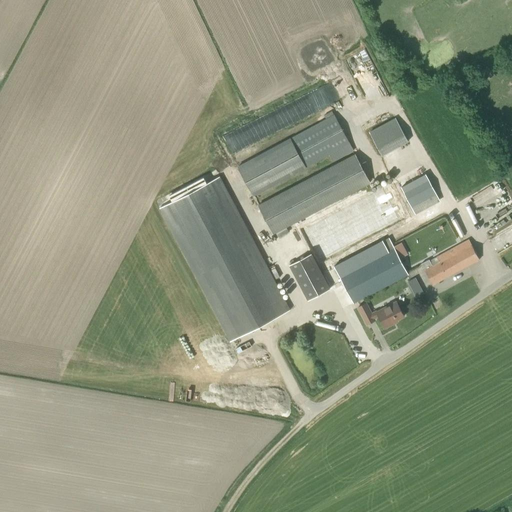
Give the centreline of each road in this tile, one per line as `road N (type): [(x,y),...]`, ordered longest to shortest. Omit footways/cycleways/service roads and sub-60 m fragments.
road 1 (unclassified): [(311,413),(511,272)]
road 2 (track): [(223,511),(311,413)]
